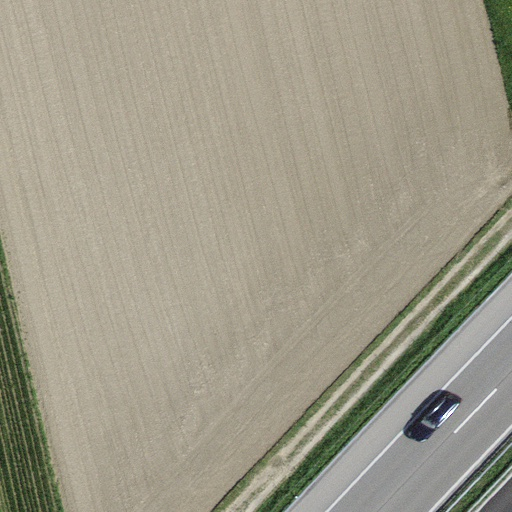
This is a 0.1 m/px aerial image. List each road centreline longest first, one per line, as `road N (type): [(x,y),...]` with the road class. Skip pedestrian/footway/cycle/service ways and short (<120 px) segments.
road 1 (track): [(511,222),(238,511)]
road 2 (motorway): [(511,372),(379,511)]
